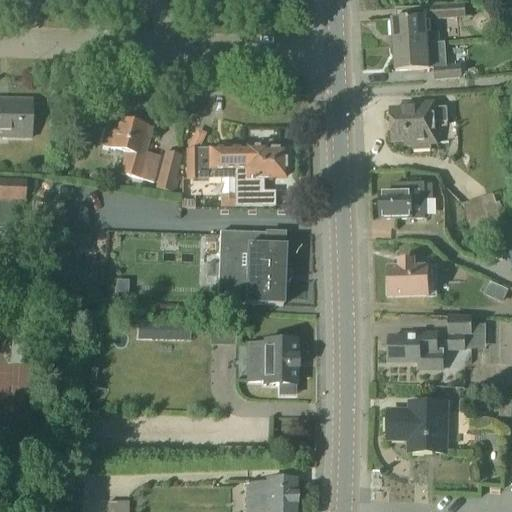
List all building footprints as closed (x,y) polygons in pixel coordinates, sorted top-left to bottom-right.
[(463,8),(455,9),(429,10),(430,23),(456,21),(464,21),(463,8)] [(406,23),(391,24),(393,50),(427,47),(443,47),(443,44),(438,45),(437,35),(426,35),(425,22),(424,11),(405,12),(406,23)] [(204,50),(219,49),(219,38),(203,39),(204,50)] [(427,47),(393,50),(395,75),(429,73),(427,56),(443,56),(443,47),(427,47)] [(435,83),(460,82),(459,69),(434,70),(435,83)] [(0,140),(29,141),(30,103),(0,102),(0,140)] [(403,112),(390,113),(392,146),(405,145),(405,150),(410,149),(410,154),(429,153),(429,148),(436,148),(434,127),(447,126),(446,111),(433,112),(433,110),(424,111),(424,106),(403,107),(403,112)] [(99,150),(124,156),(118,177),(152,186),(159,160),(144,156),(149,140),(143,138),(145,130),(116,122),(113,133),(104,131),(99,150)] [(219,181),(219,210),(233,210),(273,209),(273,195),(262,195),(261,181),(283,180),(283,177),(285,175),(285,168),(282,166),(282,153),(263,153),(263,151),(196,152),(196,181),(219,181)] [(173,180),(179,156),(163,152),(153,191),(172,195),(176,181),(173,180)] [(196,152),(184,153),(183,153),(184,182),(196,181),(196,152)] [(503,182),(511,181),(511,161),(504,162),(503,182)] [(0,184),(0,204),(24,205),(25,185),(0,184)] [(410,196),(379,197),(380,224),(411,223),(411,222),(423,222),(422,197),(410,197),(410,196)] [(492,198),(462,208),(471,234),(500,224),(492,198)] [(192,202),(180,202),(180,211),(192,211),(192,202)] [(84,232),(84,210),(68,210),(67,232),(84,232)] [(217,235),(217,257),(245,258),(243,309),(281,310),(283,251),(282,251),(282,237),(217,235)] [(385,287),(385,300),(435,299),(434,269),(413,270),(413,263),(398,263),(398,270),(387,270),(388,287),(385,287)] [(447,320),(447,328),(448,354),(464,354),(463,340),(466,340),(466,338),(470,338),(470,319),(447,320)] [(188,324),(136,324),(136,342),(188,343),(188,324)] [(388,366),(419,366),(419,373),(442,373),(442,351),(435,351),(435,338),(403,338),(403,341),(388,341),(388,366)] [(294,346),(262,345),(262,349),(246,349),(246,385),(262,386),(262,389),(278,389),(278,399),(292,399),(293,389),(294,389),(294,373),(295,373),(295,361),(294,361),(294,346)] [(497,408),(510,408),(511,408),(511,395),(497,395),(496,407),(497,408)] [(444,456),(445,406),(409,406),(409,415),(387,415),(386,442),(408,443),(408,455),(444,456)] [(295,483),(265,483),(265,486),(245,485),(245,511),(294,511),(294,507),(295,507),(295,497),(295,483)]
